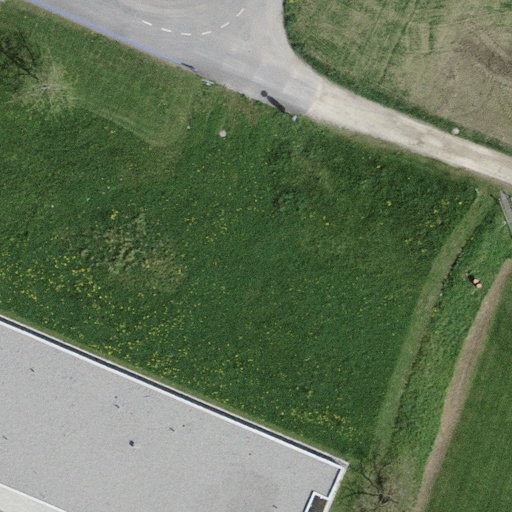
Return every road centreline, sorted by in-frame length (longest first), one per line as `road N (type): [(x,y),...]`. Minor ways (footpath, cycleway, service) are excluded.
road 1 (track): [(216,63),(511,175)]
road 2 (residential): [(246,0),(216,63),(69,0)]
